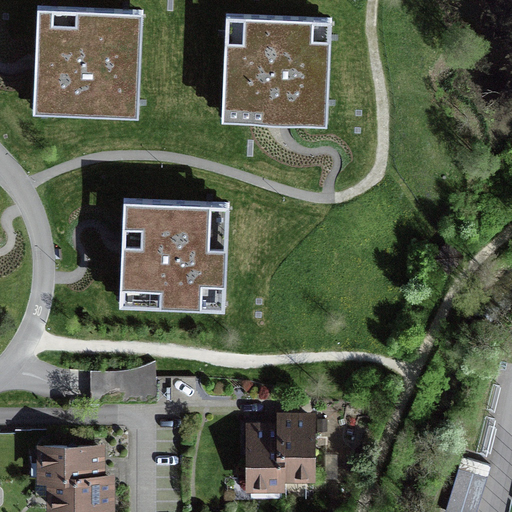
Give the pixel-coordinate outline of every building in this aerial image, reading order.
[(58,6),(57,20),(37,20),(34,90),(49,91),(48,111),(124,114),(124,98),(139,99),(142,24),(122,23),(123,9),(58,6)] [(225,36),(223,101),(267,103),(266,120),(309,122),(310,98),(328,99),(330,40),(313,39),(314,17),(244,14),(243,36),(225,36)] [(123,218),(120,287),(144,288),(144,304),(186,305),(187,291),(225,292),(228,218),(206,217),(206,201),(143,198),(142,218),(123,218)] [(447,242),(433,258),(449,271),(463,256),(447,242)] [(312,438),(312,417),(281,417),(281,427),(281,472),(312,472),(312,449),(315,446),(315,441),(312,438)] [(246,456),(249,459),(249,482),(281,482),(281,472),(281,427),(249,427),(249,448),(246,451),(246,456)] [(70,442),(67,445),(43,445),(43,477),(98,477),(98,445),(78,445),(74,442),(70,442)] [(476,511),(491,464),(462,455),(445,510),(452,511),(476,511)] [(35,494),(53,494),(53,508),(77,508),(80,511),(84,511),(88,508),(108,508),(108,476),(98,477),(43,477),(35,477),(35,494)]
